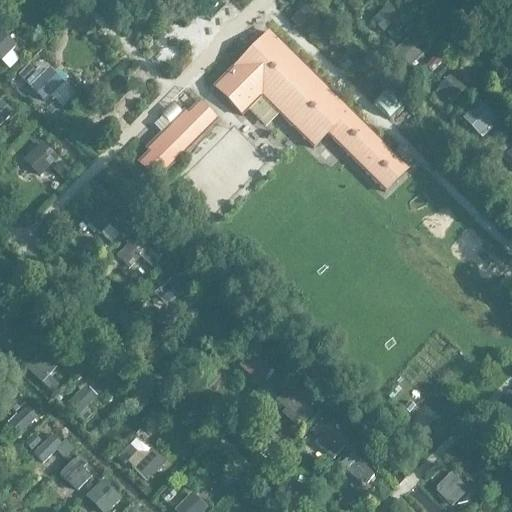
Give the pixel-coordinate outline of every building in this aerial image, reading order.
[(363,23),(382,42),(401,22),(382,3),(363,23)] [(24,53),(1,29),(0,29),(0,56),(10,67),(24,53)] [(411,65),(429,47),(415,32),(397,50),(411,65)] [(407,171),(268,33),(213,89),(241,117),(260,97),(313,149),(326,136),(384,193),(407,171)] [(23,91),(43,110),(62,90),(42,71),(23,91)] [(429,90),(449,109),(468,89),(448,71),(429,90)] [(155,181),(215,121),(199,104),(138,164),(155,181)] [(161,121),(169,128),(180,116),(173,109),(161,121)] [(462,129),(481,148),(500,128),(481,109),(462,129)] [(20,157),(39,176),(58,156),(39,137),(20,157)] [(89,223),(108,241),(127,222),(108,203),(89,223)] [(125,253),(149,274),(163,258),(139,237),(125,253)] [(155,293),(167,304),(187,284),(175,273),(155,293)] [(0,318),(0,343),(7,351),(26,331),(7,312),(0,318)] [(21,369),(41,388),(60,368),(40,349),(21,369)] [(242,366),(261,386),(276,372),(257,352),(242,366)] [(58,404),(78,423),(97,403),(77,384),(58,404)] [(296,427),(312,413),(294,393),(278,406),(296,427)] [(30,407),(9,423),(18,435),(39,419),(30,407)] [(334,459),(349,443),(323,418),(307,434),(334,459)] [(44,462),(59,449),(66,457),(77,448),(68,438),(62,443),(53,433),(34,451),(44,462)] [(146,487),(165,467),(146,448),(127,468),(146,487)] [(57,470),(65,456),(55,450),(47,464),(57,470)] [(56,471),(76,490),(95,470),(75,451),(56,471)] [(365,454),(350,460),(358,483),(374,477),(365,454)] [(435,488),(454,507),(473,487),(454,469),(435,488)] [(102,511),(106,511),(122,496),(104,479),(87,497),(102,511)] [(193,491),(175,509),(178,511),(204,511),(210,507),(193,491)] [(142,511),(126,497),(111,511),(142,511)]
